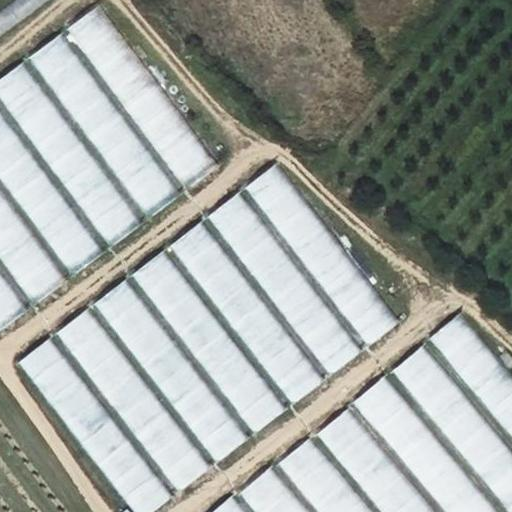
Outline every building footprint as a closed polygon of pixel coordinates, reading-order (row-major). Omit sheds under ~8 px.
[(0,36),(47,0),(20,0),(0,15),(0,36)] [(101,4),(69,28),(188,187),(220,163),(101,4)] [(63,35),(31,59),(150,218),(182,194),(63,35)] [(24,63),(0,80),(0,98),(110,246),(142,222),(24,63)] [(0,109),(0,176),(73,275),(105,251),(0,109)] [(279,165),(248,189),(369,345),(400,321),(279,165)] [(0,188),(0,255),(36,303),(68,279),(0,188)] [(241,193),(209,217),(330,374),(362,350),(241,193)] [(202,222),(170,246),(291,403),(323,379),(202,222)] [(163,252),(132,276),(253,432),(285,408),(163,252)] [(0,269),(0,328),(28,308),(0,269)] [(127,280),(95,304),(216,461),(248,437),(127,280)] [(89,309),(58,333),(179,490),(211,466),(89,309)] [(511,375),(460,315),(431,339),(511,433),(511,375)] [(50,339),(19,363),(133,511),(150,511),(171,496),(50,339)] [(511,452),(422,347),(393,371),(511,511),(511,452)] [(497,511),(384,378),(355,403),(447,511),(497,511)] [(433,511),(347,410),(318,435),(383,511),(433,511)] [(368,511),(308,441),(279,465),(319,511),(368,511)] [(305,511),(270,469),(241,494),(256,511),(305,511)] [(244,511),(232,497),(213,511),(244,511)]
